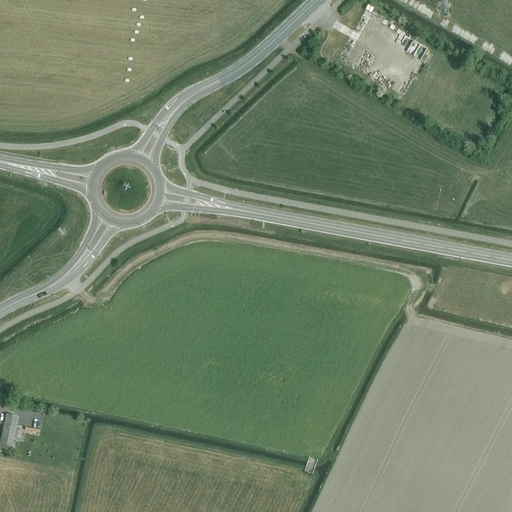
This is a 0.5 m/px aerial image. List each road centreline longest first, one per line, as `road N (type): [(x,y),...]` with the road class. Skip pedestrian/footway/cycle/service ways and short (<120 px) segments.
road 1 (primary): [(253,212),(511,260)]
road 2 (tertiary): [(245,65),(167,106),(134,156)]
road 3 (tertiary): [(151,166),(181,109),(245,65)]
